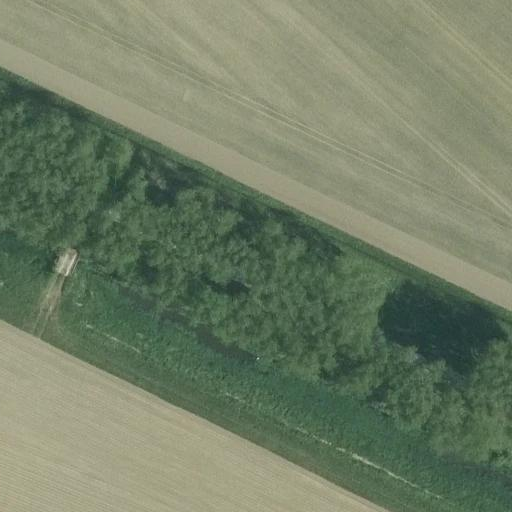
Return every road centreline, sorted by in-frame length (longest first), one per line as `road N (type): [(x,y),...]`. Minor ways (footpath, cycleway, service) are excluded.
road 1 (unclassified): [(511,406),(0,159)]
road 2 (track): [(394,511),(0,318)]
road 3 (track): [(93,204),(47,305),(61,348)]
road 4 (track): [(363,335),(384,329),(511,366)]
